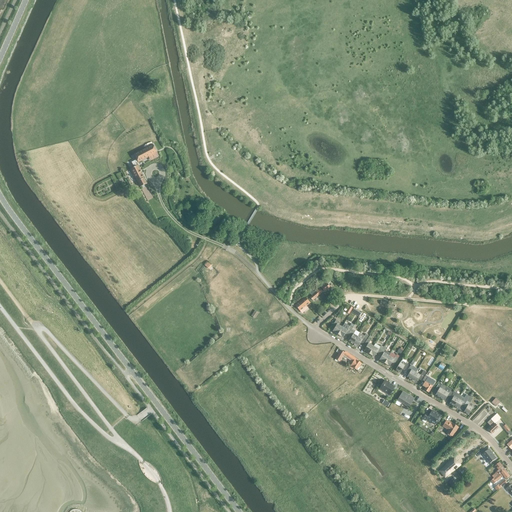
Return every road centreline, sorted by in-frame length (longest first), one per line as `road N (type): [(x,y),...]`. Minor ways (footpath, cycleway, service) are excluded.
road 1 (tertiary): [(239,511),(0,194)]
road 2 (residential): [(511,467),(478,429),(314,328)]
road 3 (track): [(342,302),(369,295),(467,304)]
